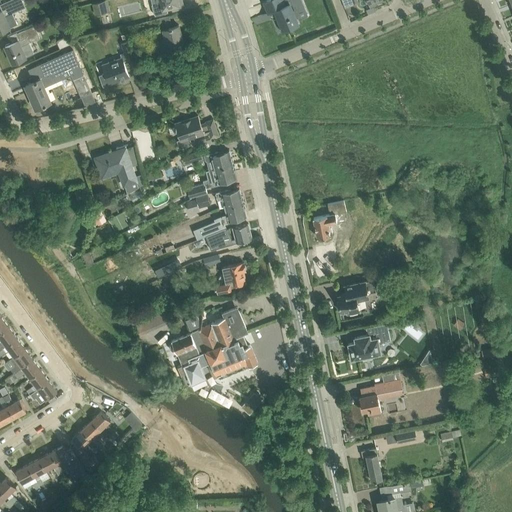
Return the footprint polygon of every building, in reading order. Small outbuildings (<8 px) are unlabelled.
[(0,6),(2,11),(0,11),(0,31),(6,29),(9,27),(17,24),(13,13),(18,11),(16,6),(23,2),(22,0),(9,0),(8,1),(0,4),(0,6)] [(107,0),(92,3),(93,5),(93,6),(95,15),(110,11),(107,0)] [(169,11),(174,10),(184,7),(182,0),(153,0),(157,15),(164,13),(163,9),(168,8),(169,11)] [(295,10),(304,6),(301,0),(283,0),(267,0),(264,1),(268,11),(257,16),(258,17),(275,10),(283,29),(282,29),(283,30),(298,23),(296,18),(298,17),(295,10)] [(127,36),(133,34),(159,27),(162,38),(157,39),(161,53),(176,49),(175,44),(183,42),(179,25),(172,27),(169,15),(124,27),(127,36)] [(31,41),(40,37),(35,25),(26,29),(17,33),(20,39),(5,46),(13,62),(22,58),(25,57),(33,53),(29,42),(31,41)] [(67,45),(73,43),(69,35),(57,41),(60,48),(67,45)] [(124,52),(127,60),(136,57),(130,40),(121,44),(124,52)] [(28,84),(26,85),(28,90),(27,91),(27,92),(28,91),(36,108),(44,104),(44,105),(47,104),(46,103),(50,101),(44,87),(75,73),(77,77),(83,73),(81,67),(73,49),(28,69),(34,81),(29,83),(28,83),(28,84)] [(105,73),(99,75),(103,86),(102,86),(103,87),(121,80),(122,80),(122,79),(124,78),(125,79),(125,78),(129,77),(123,61),(127,60),(124,52),(120,53),(121,57),(114,60),(102,64),(103,68),(105,73)] [(77,77),(72,79),(81,97),(78,98),(79,98),(81,97),(92,92),(83,73),(77,77)] [(174,126),(175,129),(179,140),(178,140),(179,146),(182,147),(189,145),(191,142),(190,140),(191,140),(190,138),(209,132),(211,137),(219,135),(213,119),(205,121),(206,123),(201,124),(198,115),(197,115),(198,117),(184,121),(183,120),(174,123),(175,126),(174,126)] [(125,145),(130,144),(130,143),(116,148),(117,150),(96,157),(99,167),(102,175),(119,169),(124,184),(125,185),(136,181),(135,178),(131,166),(126,149),(125,145)] [(216,152),(205,155),(209,170),(233,164),(229,150),(221,152),(220,151),(216,152)] [(190,162),(202,159),(200,151),(183,155),(179,158),(183,165),(191,163),(190,162)] [(208,179),(203,180),(204,183),(205,183),(206,187),(209,186),(213,185),(225,182),(228,181),(228,180),(236,177),(233,164),(209,170),(206,171),(208,179)] [(194,184),(186,186),(189,197),(191,197),(196,196),(207,193),(206,187),(205,183),(204,183),(194,186),(194,184)] [(80,188),(74,190),(77,199),(83,197),(80,188)] [(225,206),(243,202),(239,188),(231,190),(230,189),(226,190),(215,192),(217,200),(219,208),(225,206)] [(196,196),(199,207),(199,208),(210,205),(207,193),(196,196)] [(318,237),(327,235),(330,234),(330,233),(333,233),(331,223),(337,221),(335,213),(346,210),(344,200),(328,203),(330,214),(314,217),(318,237)] [(215,221),(202,226),(205,235),(226,227),(225,223),(238,219),(238,218),(246,215),(243,202),(225,206),(227,214),(221,216),(214,219),(215,221)] [(98,225),(106,221),(100,210),(98,211),(92,214),(90,215),(89,221),(88,231),(98,225)] [(131,229),(134,227),(140,224),(147,221),(144,214),(128,222),(131,229)] [(226,227),(205,235),(206,236),(208,235),(209,238),(208,239),(212,247),(211,248),(211,249),(233,243),(236,242),(237,242),(252,238),(248,223),(238,225),(233,227),(236,238),(232,239),(229,227),(226,228),(226,227)] [(134,251),(139,248),(137,243),(127,248),(131,257),(136,255),(134,251)] [(221,262),(219,254),(203,258),(205,266),(221,262)] [(234,264),(223,266),(225,273),(221,274),(218,279),(219,284),(217,284),(218,291),(232,288),(232,284),(236,283),(246,281),(244,271),(246,270),(244,262),(234,264)] [(169,263),(155,269),(158,277),(172,270),(169,263)] [(386,274),(377,276),(379,284),(388,282),(386,274)] [(343,311),(344,314),(363,310),(364,313),(377,311),(374,294),(372,294),(371,292),(376,291),(373,279),(344,285),(346,293),(338,294),(339,301),(337,301),(339,310),(341,309),(341,311),(343,311)] [(128,319),(135,337),(173,321),(165,303),(128,319)] [(171,344),(170,346),(171,350),(174,351),(176,350),(181,361),(188,358),(199,353),(200,352),(207,349),(234,338),(233,337),(245,332),(248,331),(239,310),(237,311),(236,307),(226,311),(223,313),(224,317),(212,322),(212,323),(191,332),(172,340),(173,343),(171,344)] [(0,333),(9,327),(1,316),(0,316),(0,333)] [(198,316),(186,321),(190,331),(202,326),(198,316)] [(460,330),(465,323),(458,318),(453,325),(460,330)] [(388,325),(391,325),(390,321),(387,322),(374,325),(375,325),(376,325),(378,333),(376,333),(377,337),(371,338),(370,338),(370,334),(367,334),(355,337),(355,338),(356,342),(348,343),(352,358),(363,356),(365,357),(366,357),(369,357),(370,356),(371,354),(381,352),(379,344),(391,340),(388,325)] [(0,349),(17,337),(9,327),(0,333),(0,337),(2,341),(0,342),(0,349)] [(188,358),(181,361),(182,364),(184,363),(187,372),(192,382),(205,376),(201,365),(211,361),(216,373),(247,360),(249,365),(258,362),(250,344),(248,345),(243,333),(245,332),(233,337),(234,338),(207,349),(200,352),(199,353),(188,358)] [(14,356),(25,348),(17,337),(0,349),(0,354),(1,356),(9,350),(14,356)] [(503,354),(501,346),(481,350),(483,358),(503,354)] [(14,356),(10,359),(14,365),(10,367),(14,373),(23,367),(33,359),(25,348),(14,356)] [(23,367),(14,373),(18,377),(26,371),(30,377),(41,369),(33,359),(23,367)] [(182,364),(177,366),(181,375),(187,372),(184,363),(182,364)] [(486,377),(499,374),(497,365),(484,368),(486,377)] [(38,387),(49,380),(41,369),(30,377),(35,384),(38,388),(38,387)] [(13,381),(10,376),(5,380),(8,384),(13,381)] [(384,391),(402,387),(400,378),(383,381),(375,383),(375,385),(360,388),(362,395),(359,396),(363,411),(367,410),(368,414),(378,412),(381,411),(378,398),(385,397),(384,391)] [(34,390),(30,393),(34,399),(42,393),(46,399),(53,394),(57,391),(49,380),(38,387),(38,388),(34,390)] [(4,384),(0,386),(0,391),(2,396),(3,396),(8,393),(4,384)] [(254,392),(242,406),(247,411),(260,397),(254,392)] [(7,405),(14,417),(26,410),(20,398),(13,402),(8,393),(3,396),(6,401),(7,405)] [(0,418),(3,423),(14,417),(7,405),(3,407),(0,408),(0,418)] [(111,433),(104,426),(107,423),(110,420),(101,410),(91,419),(105,433),(108,437),(111,433)] [(124,419),(132,427),(136,432),(143,426),(131,412),(124,419)] [(91,419),(82,429),(100,448),(103,451),(106,448),(103,445),(104,443),(100,438),(105,433),(91,419)] [(132,427),(125,434),(129,439),(136,432),(132,427)] [(81,448),(87,442),(96,451),(100,448),(82,429),(72,438),(78,444),(81,448)] [(397,442),(417,438),(415,429),(395,433),(396,434),(397,442)] [(440,433),(442,442),(453,439),(453,436),(461,434),(460,429),(440,433)] [(125,434),(115,444),(116,446),(119,448),(129,439),(125,434)] [(63,445),(51,451),(57,463),(59,465),(61,470),(69,466),(73,475),(74,474),(77,472),(80,477),(81,479),(88,473),(76,456),(70,448),(66,450),(63,445)] [(371,480),(381,478),(382,478),(376,447),(361,450),(362,456),(366,455),(371,480)] [(39,458),(46,469),(53,465),(57,463),(51,451),(39,458)] [(100,463),(94,454),(89,457),(86,452),(85,452),(80,457),(90,471),(100,463)] [(28,464),(39,484),(44,494),(51,490),(46,480),(43,482),(41,477),(48,473),(46,469),(39,458),(28,464)] [(34,487),(39,484),(28,464),(16,470),(20,479),(22,482),(30,478),(34,487)] [(61,470),(59,465),(54,468),(58,475),(62,472),(61,470)] [(16,486),(14,484),(7,476),(0,483),(0,489),(6,496),(9,498),(14,503),(18,499),(10,492),(11,492),(16,486)] [(400,492),(416,489),(414,481),(392,485),(394,493),(400,492)] [(380,511),(404,511),(402,495),(401,495),(395,497),(390,498),(382,500),(381,500),(382,507),(379,508),(380,511)] [(9,499),(9,498),(5,502),(10,507),(14,503),(9,499)] [(44,511),(51,506),(45,498),(39,503),(44,511)]
